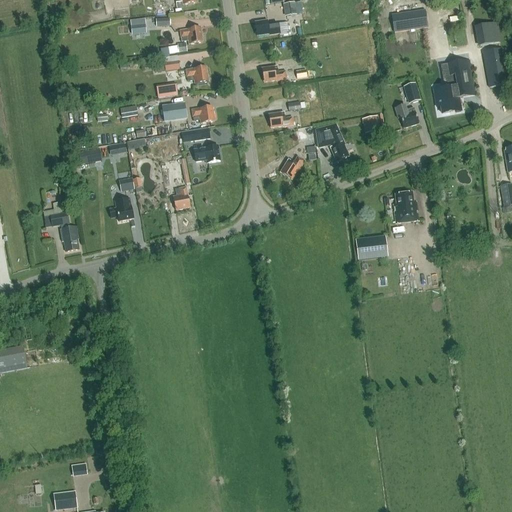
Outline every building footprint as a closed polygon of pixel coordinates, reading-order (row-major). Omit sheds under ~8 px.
[(196,3),(195,0),(175,0),(176,9),(184,8),(183,5),(196,3)] [(298,16),(297,8),(285,10),(286,17),(289,17),(290,21),(295,20),(294,16),(298,16)] [(427,29),(424,11),(392,16),(394,33),(427,29)] [(170,27),(170,19),(156,20),(156,27),(170,27)] [(131,34),(146,32),(145,20),(130,22),(131,34)] [(267,21),(255,23),(257,37),(269,35),(280,34),(280,35),(289,34),(287,22),(278,23),(278,25),(275,26),(274,22),(268,23),(267,21)] [(481,46),(503,43),(500,22),(478,26),(481,46)] [(297,33),(295,24),(288,25),(289,34),(297,33)] [(180,31),(181,39),(181,43),(189,42),(189,45),(202,43),(200,28),(180,31)] [(187,53),(186,44),(177,45),(178,47),(161,49),(162,58),(170,57),(169,55),(187,53)] [(510,85),(503,50),(483,53),(489,88),(510,85)] [(157,74),(180,70),(179,62),(165,64),(164,58),(155,60),(157,74)] [(445,94),(443,95),(445,105),(435,106),(437,117),(447,115),(456,113),(454,102),(476,98),(470,64),(441,68),(445,94)] [(285,73),(279,73),(278,67),(262,69),(264,83),(277,81),(277,82),(286,81),(285,73)] [(185,71),(186,78),(187,82),(194,81),(195,84),(208,83),(206,68),(185,71)] [(307,77),(306,68),(294,69),(296,79),(307,77)] [(420,102),(414,80),(404,83),(405,87),(403,88),(408,105),(420,102)] [(159,87),(160,98),(181,96),(180,85),(159,87)] [(301,110),(300,103),(288,105),(289,112),(301,110)] [(184,104),(162,107),(164,123),(187,120),(184,104)] [(400,119),(403,130),(419,125),(414,109),(406,111),(405,107),(395,110),(398,120),(400,119)] [(191,110),(192,117),(193,122),(200,121),(201,124),(214,123),(212,108),(191,110)] [(292,118),(285,119),(284,113),(269,115),(271,128),(283,126),(283,128),(293,126),(292,118)] [(365,120),(368,135),(381,132),(377,117),(365,120)] [(208,130),(188,133),(190,143),(210,140),(208,130)] [(346,146),(342,135),(333,138),(336,146),(330,148),(335,163),(348,158),(344,147),(346,146)] [(119,155),(127,153),(125,145),(118,147),(119,155)] [(193,151),(195,164),(206,162),(206,165),(221,163),(219,147),(193,151)] [(96,163),(95,156),(81,158),(82,164),(96,163)] [(298,158),(294,163),(288,160),(280,173),(291,180),(298,169),(299,170),(304,162),(298,158)] [(180,161),(185,185),(190,184),(185,160),(180,161)] [(70,186),(69,178),(61,179),(62,187),(70,186)] [(134,190),(132,179),(119,182),(121,193),(134,190)] [(511,184),(499,187),(503,208),(505,208),(506,214),(511,212),(511,184)] [(175,190),(176,197),(173,197),(176,211),(190,208),(186,187),(175,190)] [(413,194),(393,195),(396,225),(418,222),(416,203),(413,203),(413,194)] [(111,220),(118,219),(119,223),(134,219),(129,199),(115,203),(116,209),(109,211),(111,220)] [(77,228),(69,229),(69,225),(70,225),(68,214),(61,215),(60,210),(43,212),(44,218),(51,217),(53,228),(61,226),(61,230),(60,231),(63,243),(65,243),(66,253),(80,251),(78,238),(79,238),(77,228)] [(385,238),(355,242),(358,262),(388,258),(385,238)] [(0,374),(27,370),(23,348),(0,352),(0,374)] [(75,493),(53,495),(55,511),(77,509),(75,493)]
